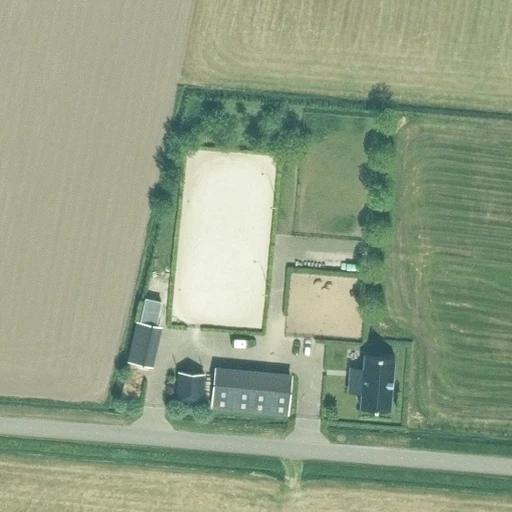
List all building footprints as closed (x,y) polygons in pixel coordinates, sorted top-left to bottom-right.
[(161,299),(167,264),(151,262),(145,296),(161,299)] [(159,301),(144,298),(140,321),(155,325),(159,301)] [(158,328),(135,323),(128,358),(151,363),(158,328)] [(199,323),(177,328),(186,364),(208,359),(199,323)] [(358,407),(388,409),(392,355),(363,353),(358,407)] [(175,399),(199,401),(202,373),(177,370),(175,399)] [(289,377),(213,370),(210,406),(286,414),(289,377)]
